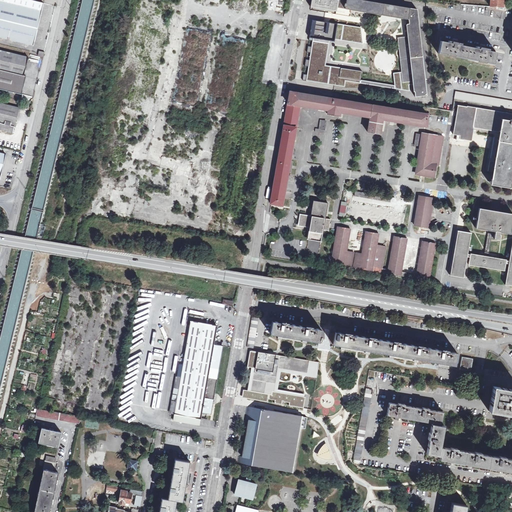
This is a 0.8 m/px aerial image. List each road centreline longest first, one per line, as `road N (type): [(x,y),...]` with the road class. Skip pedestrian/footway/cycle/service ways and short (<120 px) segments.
road 1 (secondary): [(0,240),(441,312)]
road 2 (unclassified): [(299,0),(245,302)]
road 3 (residential): [(245,302),(488,345)]
road 4 (unknown): [(259,223),(286,222),(305,167),(459,191)]
road 5 (unclassified): [(245,302),(209,511)]
road 6 (unclassified): [(66,0),(17,202)]
